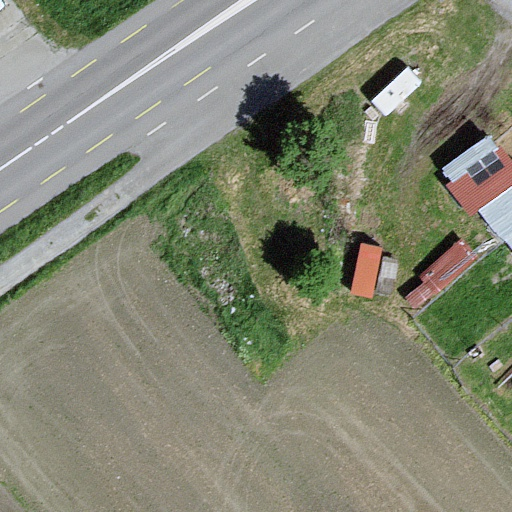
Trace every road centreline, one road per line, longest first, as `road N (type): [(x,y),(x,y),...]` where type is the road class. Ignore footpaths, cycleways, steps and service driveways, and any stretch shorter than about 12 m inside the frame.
road 1 (track): [(0,279),(406,0)]
road 2 (primary): [(258,0),(0,176)]
